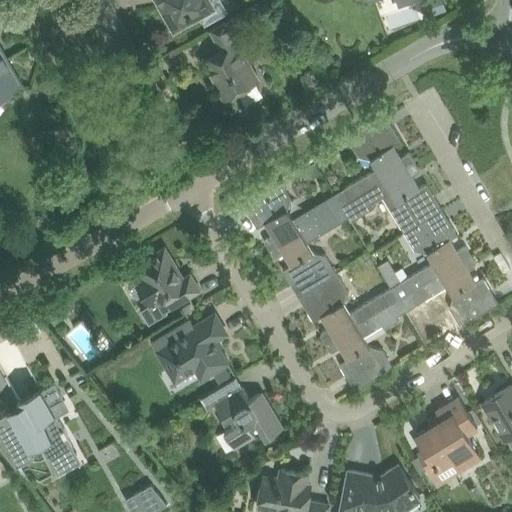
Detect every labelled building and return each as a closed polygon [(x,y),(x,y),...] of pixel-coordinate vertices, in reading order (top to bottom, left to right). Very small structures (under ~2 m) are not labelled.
[(160,0),(176,27),(210,7),(205,0),(160,0)] [(225,99),(239,91),(247,105),(264,95),(256,81),(258,80),(258,79),(254,81),(237,52),(249,45),(239,26),(237,27),(232,18),(211,30),(222,51),(204,61),(225,99)] [(0,94),(20,83),(0,48),(0,94)] [(342,205),(416,161),(411,153),(408,152),(401,157),(394,144),(402,140),(386,114),(348,137),(359,156),(371,159),(376,168),(344,187),(334,193),(342,205)] [(443,208),(427,183),(419,187),(412,176),(419,171),(420,169),(416,161),(342,205),(349,218),(351,217),(353,220),(375,207),(373,203),(383,197),(404,231),(443,208)] [(270,249),(333,210),(342,205),(334,193),(326,198),(294,218),(289,209),(291,196),(280,178),(242,201),(258,228),(265,223),(272,234),(266,239),(265,241),(270,249)] [(309,242),(341,223),(349,218),(342,205),(333,210),(270,249),(274,257),(277,258),(284,253),(291,265),(283,270),(298,295),(337,272),(327,255),(314,251),(309,242)] [(457,250),(451,239),(458,234),(443,208),(404,231),(415,249),(428,253),(433,262),(402,280),(389,258),(378,265),(392,287),(399,299),(408,294),(472,255),(467,247),(464,246),(457,250)] [(141,276),(134,280),(149,305),(141,310),(149,324),(166,314),(165,312),(201,290),(191,273),(184,277),(165,246),(148,257),(143,260),(148,268),(140,273),(141,276)] [(477,262),(472,255),(399,299),(406,311),(448,286),(453,294),(451,308),(461,326),(500,303),(484,276),(476,281),(469,269),(476,265),(477,262)] [(327,344),(390,305),(399,299),(392,287),(350,312),(345,303),(347,289),(337,272),(298,295),(314,321),(322,316),(329,328),(322,332),(321,335),(327,344)] [(46,311),(55,322),(71,309),(63,298),(46,311)] [(399,319),(397,316),(406,311),(399,299),(390,305),(327,344),(331,351),(334,351),(341,347),(348,358),(340,363),(355,389),(394,366),(382,347),(371,345),(364,335),(383,324),(385,327),(399,319)] [(227,332),(216,314),(195,326),(191,319),(153,342),(176,380),(197,368),(203,378),(229,362),(215,340),(227,332)] [(41,450),(45,448),(51,459),(74,446),(51,403),(64,396),(56,381),(19,401),(24,409),(13,415),(11,411),(0,416),(0,433),(2,435),(0,436),(0,443),(17,465),(42,451),(41,450)] [(511,384),(485,401),(507,438),(511,434),(511,384)] [(284,427),(265,395),(262,391),(250,398),(243,386),(226,396),(216,403),(226,420),(232,416),(236,423),(225,430),(235,447),(256,434),(251,426),(258,422),(267,437),(284,427)] [(423,452),(413,458),(420,470),(430,464),(430,465),(451,452),(460,468),(481,455),(468,434),(478,428),(469,414),(459,397),(438,410),(443,418),(417,434),(424,445),(420,448),(423,452)] [(391,511),(393,510),(398,509),(420,495),(401,466),(396,469),(391,468),(385,472),(387,475),(385,476),(377,478),(374,477),(375,474),(349,469),(340,511),(391,511)] [(308,500),(309,497),(311,484),(307,483),(309,473),(282,468),(280,478),(264,475),(258,506),(274,509),(273,511),(328,511),(330,504),(308,500)] [(138,507),(139,507),(143,511),(152,511),(168,499),(153,481),(131,499),(138,507)]
